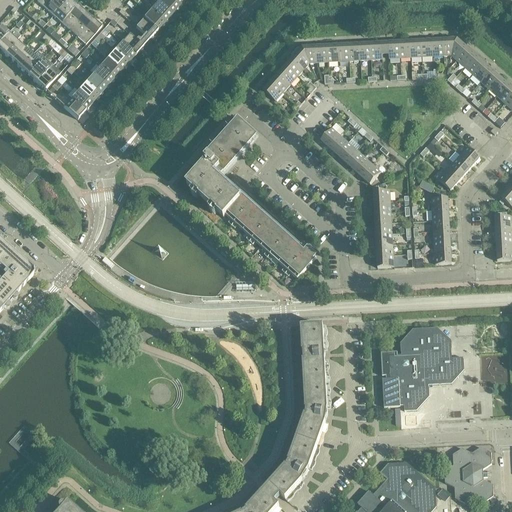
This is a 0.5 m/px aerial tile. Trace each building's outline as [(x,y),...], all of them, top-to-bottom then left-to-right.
[(38,0),(37,2),(45,10),(53,0),(38,0)] [(53,0),(45,10),(53,17),(68,0),(53,0)] [(70,0),(68,0),(53,17),(61,24),(77,6),(70,0)] [(179,8),(169,0),(161,0),(158,4),(172,16),(179,8)] [(186,0),(185,0),(169,0),(179,8),(186,0)] [(172,16),(158,4),(151,12),(164,24),(172,16)] [(77,6),(61,24),(69,31),(85,13),(77,6)] [(164,24),(151,12),(143,20),(157,32),(164,24)] [(85,13),(69,31),(77,38),(93,21),(85,13)] [(157,32),(143,20),(136,28),(145,36),(150,41),(157,32)] [(93,21),(77,38),(85,46),(101,28),(93,21)] [(0,26),(0,43),(8,34),(0,27),(0,26)] [(45,26),(42,29),(49,35),(52,32),(45,26)] [(0,51),(4,55),(16,41),(20,37),(12,30),(8,34),(0,43),(0,51)] [(129,36),(122,44),(136,56),(143,48),(138,44),(129,36)] [(150,41),(145,36),(143,38),(138,44),(143,48),(148,42),(150,41)] [(457,40),(443,41),(444,57),(451,57),(457,40)] [(457,40),(451,57),(457,62),(468,49),(457,40)] [(16,41),(4,55),(12,62),(25,48),(16,41)] [(432,41),(421,42),(422,58),(433,58),(432,41)] [(443,41),(432,41),(433,58),(444,57),(443,41)] [(410,42),(400,43),(401,59),(411,59),(410,42)] [(421,42),(410,42),(411,59),(422,58),(421,42)] [(400,43),(388,43),(389,60),(401,59),(400,43)] [(136,56),(122,44),(114,52),(128,64),(136,56)] [(370,44),(360,45),(360,62),(371,61),(370,44)] [(382,44),(370,44),(371,61),(383,60),(382,44)] [(360,45),(349,46),(350,62),(360,62),(360,45)] [(338,46),(327,47),(328,63),(339,63),(338,46)] [(349,46),(338,46),(339,63),(350,62),(349,46)] [(316,47),(302,48),(310,64),(317,64),(316,47)] [(327,47),(316,47),(317,64),(328,63),(327,47)] [(25,48),(12,62),(20,70),(33,56),(25,48)] [(75,58),(77,55),(69,48),(66,50),(75,58)] [(302,48),(293,59),(305,70),(310,64),(302,48)] [(468,49),(457,62),(465,69),(476,56),(468,49)] [(28,77),(44,59),(36,52),(33,56),(20,70),(28,77)] [(128,64),(114,52),(107,60),(121,73),(128,64)] [(484,64),(476,56),(465,69),(473,76),(484,64)] [(36,84),(49,70),(52,66),(44,59),(28,77),(36,84)] [(305,70),(293,59),(286,66),(298,77),(305,70)] [(121,73),(107,60),(100,68),(114,81),(121,73)] [(492,71),(484,64),(473,76),(481,83),(492,71)] [(286,66),(278,75),(291,86),(298,77),(286,66)] [(114,81),(100,68),(93,76),(107,89),(114,81)] [(49,70),(36,84),(45,91),(57,78),(49,70)] [(489,91),(500,78),(492,71),(481,83),(489,91)] [(278,75),(271,83),(283,94),(291,86),(278,75)] [(456,84),(453,81),(457,78),(453,75),(447,81),(454,87),(456,84)] [(107,89),(93,76),(86,84),(99,97),(107,89)] [(325,85),(333,85),(333,80),(329,80),(329,76),(324,77),(325,85)] [(66,81),(62,77),(54,85),(59,89),(66,81)] [(508,85),(500,78),(489,91),(497,98),(508,85)] [(271,83),(263,91),(276,102),(283,94),(271,83)] [(307,92),(310,95),(316,89),(310,83),(307,86),(310,89),(307,92)] [(99,97),(86,84),(78,92),(92,105),(99,97)] [(458,85),(455,89),(462,95),(465,91),(458,85)] [(497,98),(505,105),(511,96),(511,89),(508,85),(497,98)] [(92,105),(78,92),(71,100),(85,113),(92,105)] [(85,113),(71,100),(64,109),(78,121),(85,113)] [(475,100),(472,103),(478,109),(481,106),(475,100)] [(292,109),(296,112),(301,105),(298,102),(292,109)] [(491,114),(488,118),(494,123),(497,120),(491,114)] [(256,136),(238,120),(205,156),(208,159),(203,165),(203,168),(187,186),(223,219),(225,216),(297,280),(316,259),(316,257),(311,252),(307,256),(242,197),(237,197),(211,173),(217,167),(224,173),(256,136)] [(321,142),(329,149),(340,137),(332,129),(321,142)] [(444,136),(440,133),(420,155),(424,158),(444,136)] [(340,137),(329,149),(337,156),(348,144),(340,137)] [(348,144),(337,156),(345,164),(356,151),(348,144)] [(468,148),(460,156),(472,167),(480,159),(468,148)] [(356,151),(345,164),(354,171),(365,158),(356,151)] [(472,167),(460,156),(453,164),(465,175),(472,167)] [(365,158),(354,171),(362,178),(373,166),(365,158)] [(465,175),(453,164),(446,173),(458,184),(465,175)] [(373,166),(362,178),(370,186),(381,173),(373,166)] [(458,184),(446,173),(438,181),(441,183),(437,187),(440,190),(444,186),(450,192),(458,184)] [(423,182),(421,188),(432,192),(434,186),(423,182)] [(511,193),(509,191),(501,199),(502,200),(499,203),(502,206),(505,203),(511,208),(511,193)] [(373,192),(374,204),(390,203),(390,192),(373,192)] [(431,200),(432,211),(448,210),(448,199),(431,200)] [(390,203),(374,204),(374,215),(391,214),(390,203)] [(448,210),(432,211),(433,222),(449,221),(448,210)] [(391,214),(374,215),(375,225),(392,224),(391,214)] [(511,217),(500,218),(500,214),(495,214),(495,218),(495,230),(511,229),(511,217)] [(449,221),(433,222),(433,233),(450,232),(449,221)] [(392,224),(375,225),(376,236),(392,235),(392,224)] [(511,233),(511,229),(495,230),(496,240),(511,239),(511,233)] [(450,232),(433,233),(434,244),(450,243),(450,232)] [(392,235),(376,236),(376,247),(393,246),(392,235)] [(511,239),(496,240),(496,251),(511,250),(511,239)] [(33,271),(0,241),(0,268),(5,273),(3,275),(4,275),(1,278),(3,279),(0,282),(0,312),(33,276),(33,271)] [(450,243),(434,244),(434,255),(451,254),(450,243)] [(393,246),(376,247),(377,258),(393,257),(393,246)] [(511,250),(496,251),(497,263),(511,261),(511,250)] [(451,254),(434,255),(435,266),(451,265),(451,254)] [(393,257),(377,258),(377,269),(394,268),(393,257)] [(255,293),(255,283),(236,283),(237,294),(255,293)] [(323,327),(301,329),(302,353),(303,353),(304,362),(303,363),(305,411),(306,411),(306,417),(304,416),(288,463),(289,463),(286,468),(286,467),(269,486),(279,495),(285,501),(302,482),(301,481),(304,478),(307,474),(308,470),(309,470),(326,424),(325,423),(326,420),(327,414),(326,410),(328,410),(325,361),(324,361),(323,352),(324,352),(323,327)] [(389,357),(390,375),(390,380),(382,380),(384,409),(400,408),(400,407),(404,407),(404,412),(417,412),(429,398),(428,386),(451,385),(464,371),(463,359),(450,360),(450,354),(451,354),(451,342),(437,329),(413,331),(401,344),(401,356),(389,357)] [(444,473),(445,484),(454,488),(455,500),(465,505),(474,499),(484,504),(494,498),(493,486),(483,481),(483,479),(488,478),(487,474),(483,474),(483,471),(492,465),(491,454),(481,449),(472,455),(462,450),(453,456),(453,467),(444,473)] [(388,465),(380,475),(387,481),(373,496),(369,492),(357,505),(362,509),(359,511),(432,511),(436,508),(435,490),(407,464),(388,465)] [(263,493),(273,502),(279,495),(269,486),(265,490),(263,493)] [(438,496),(447,501),(451,495),(442,490),(438,496)] [(79,511),(69,503),(61,511),(275,511),(279,508),(273,502),(263,493),(246,511),(247,511),(246,511),(79,511)]
